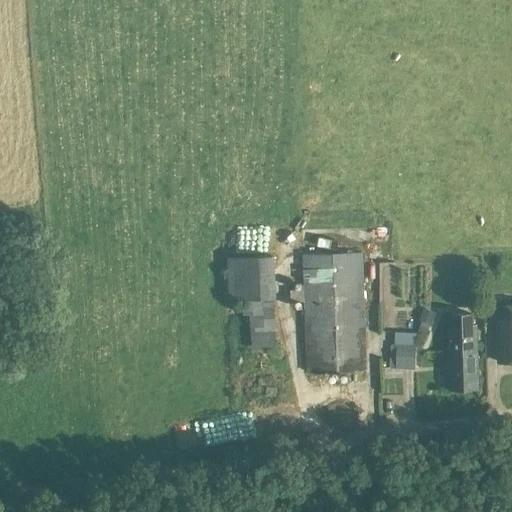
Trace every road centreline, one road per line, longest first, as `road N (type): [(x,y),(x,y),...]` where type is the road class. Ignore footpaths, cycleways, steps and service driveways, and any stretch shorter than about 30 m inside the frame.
road 1 (track): [(0,495),(265,455)]
road 2 (unclassified): [(265,455),(511,420)]
